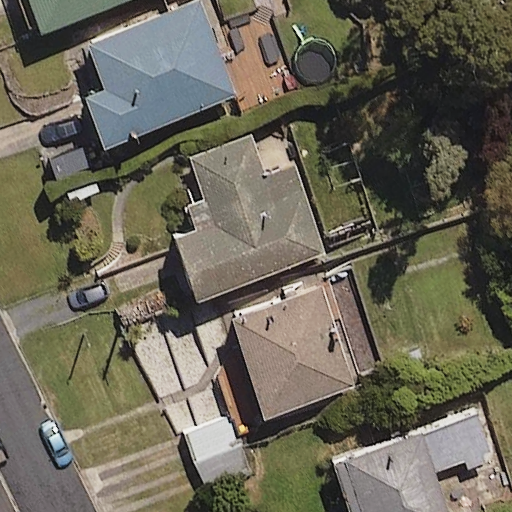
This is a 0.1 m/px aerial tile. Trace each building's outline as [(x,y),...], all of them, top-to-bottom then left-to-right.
[(30,0),(42,33),(136,0),(30,0)] [(107,150),(234,102),(200,11),(90,52),(103,88),(86,95),(107,150)] [(195,230),(177,236),(196,298),(323,260),(298,176),(265,186),(252,144),(193,162),(205,201),(188,206),(195,230)] [(357,385),(322,285),(234,316),(269,415),(357,385)] [(486,462),(483,453),(489,451),(475,413),(338,462),(355,511),(451,511),(436,470),(463,460),(466,469),(486,462)] [(186,431),(209,488),(251,471),(228,414),(186,431)]
